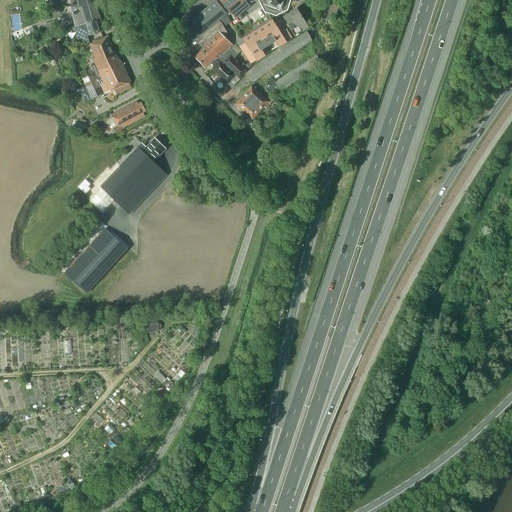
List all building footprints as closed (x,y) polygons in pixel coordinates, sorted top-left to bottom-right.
[(85,24),(100,19),(97,8),(98,8),(97,2),(95,2),(91,3),(88,0),(81,0),(79,1),(72,1),(71,7),(81,8),(85,23),(85,24)] [(216,0),(210,5),(216,12),(221,7),(216,0)] [(220,0),(229,11),(242,0),(220,0)] [(262,0),(263,1),(266,8),(267,9),(268,9),(275,11),(275,12),(277,12),(277,11),(283,8),(285,7),(284,6),(286,0),(262,0)] [(210,5),(205,9),(210,16),(216,12),(210,5)] [(194,40),(195,39),(202,48),(194,57),(205,68),(210,63),(214,66),(231,48),(233,46),(224,37),(227,34),(224,27),(232,21),(221,7),(216,12),(210,16),(205,21),(199,25),(194,30),(188,34),(194,40)] [(205,21),(210,16),(205,9),(199,14),(205,21)] [(243,40),(245,43),(239,47),(250,64),(308,27),(297,10),(274,25),(272,22),(243,40)] [(199,25),(205,21),(199,14),(194,19),(199,25)] [(75,32),(87,28),(89,36),(104,31),(100,19),(85,24),(85,23),(74,27),(75,32)] [(194,30),(199,25),(194,19),(188,23),(194,30)] [(183,28),(188,34),(194,30),(188,23),(183,28)] [(48,24),(42,26),(44,32),(50,30),(48,24)] [(306,31),(301,35),(307,44),(312,40),(306,31)] [(302,47),(307,44),(301,35),(296,38),(302,47)] [(101,57),(115,51),(109,39),(108,36),(89,45),(94,58),(92,58),(94,64),(91,65),(94,74),(88,77),(85,68),(78,70),(82,80),(85,86),(98,81),(97,79),(108,74),(101,57)] [(302,47),(296,38),(291,42),(297,51),(302,47)] [(292,54),(297,51),(291,42),(286,45),(292,54)] [(292,54),(286,45),(281,49),(287,58),(292,54)] [(235,76),(239,79),(246,70),(234,59),(238,54),(231,48),(214,66),(211,69),(227,84),(235,76)] [(281,61),(287,58),(281,49),(275,52),(281,61)] [(118,60),(115,51),(101,57),(108,74),(97,79),(98,81),(85,86),(91,100),(104,94),(113,90),(114,94),(131,87),(129,83),(130,82),(122,64),(118,60)] [(281,61),(275,52),(270,56),(276,65),(281,61)] [(316,55),(312,58),(317,66),(321,63),(316,55)] [(271,68),(276,65),(270,56),(265,59),(271,68)] [(312,58),(307,61),(313,69),(317,66),(312,58)] [(271,68),(265,59),(260,63),(266,72),(271,68)] [(307,61),(303,63),(309,72),(313,69),(307,61)] [(261,75),(266,72),(260,63),(255,66),(261,75)] [(303,63),(299,66),(305,74),(309,72),(303,63)] [(261,75),(255,66),(250,70),(256,79),(261,75)] [(299,66),(295,69),(301,77),(305,74),(299,66)] [(295,69),(291,71),(297,80),(301,77),(295,69)] [(251,82),(256,79),(250,70),(245,73),(251,82)] [(291,71),(287,74),(293,82),(297,80),(291,71)] [(287,74),(283,77),(289,85),(293,82),(287,74)] [(283,77),(279,80),(285,88),(289,85),(283,77)] [(285,88),(279,80),(275,82),(280,91),(285,88)] [(243,112),(246,114),(252,120),(263,107),(266,109),(270,104),(274,98),(276,100),(282,93),(274,83),(265,89),(269,95),(265,99),(259,94),(243,112)] [(235,104),(243,112),(259,94),(251,87),(235,104)] [(143,113),(146,111),(141,102),(137,104),(137,102),(111,114),(118,127),(123,125),(124,127),(145,116),(143,113)] [(118,127),(114,130),(116,134),(125,129),(124,127),(123,125),(118,127)] [(142,143),(100,186),(101,187),(89,199),(102,212),(114,200),(129,214),(167,175),(153,162),(165,149),(155,138),(146,147),(142,143)] [(78,186),(84,191),(91,184),(85,178),(78,186)] [(104,228),(64,272),(88,294),(128,250),(104,228)] [(159,331),(158,323),(146,324),(147,333),(159,331)] [(117,444),(121,439),(117,435),(113,440),(117,444)] [(115,445),(111,440),(107,443),(112,448),(115,445)]
